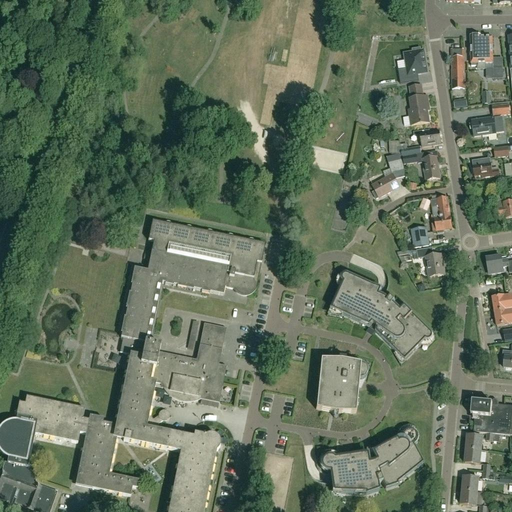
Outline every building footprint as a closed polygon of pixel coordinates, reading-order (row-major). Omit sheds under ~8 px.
[(481,38),(470,38),(471,65),(471,67),(476,67),(477,67),(477,71),(486,71),(486,70),(493,70),(493,59),(492,39),(481,39),(481,38)] [(409,71),(400,73),(401,80),(417,78),(420,77),(430,75),(426,53),(423,53),(422,51),(414,52),(415,55),(406,56),(409,71)] [(463,51),(451,51),(452,91),(464,90),(463,51)] [(503,80),(503,70),(493,70),(493,81),(503,80)] [(409,89),(411,101),(410,101),(412,112),(409,112),(412,127),(430,125),(428,112),(429,112),(428,107),(429,107),(428,98),(423,99),(422,87),(409,89)] [(490,105),(490,93),(482,93),(482,106),(490,105)] [(509,105),(492,106),(493,118),(510,116),(509,105)] [(472,123),(474,138),(483,137),(483,139),(489,138),(489,142),(496,141),(494,120),(472,123)] [(441,147),(439,132),(423,135),(422,132),(413,133),(414,137),(420,136),(422,150),(441,147)] [(401,154),(401,151),(399,142),(389,143),(389,155),(391,155),(392,156),(401,154)] [(420,148),(401,151),(401,154),(402,158),(421,155),(420,148)] [(495,159),(509,158),(508,148),(493,149),(495,159)] [(422,183),(440,180),(437,159),(429,160),(428,154),(416,156),(402,158),(404,166),(418,164),(418,166),(423,165),(426,182),(422,183)] [(372,187),(375,192),(372,194),(376,200),(379,199),(379,200),(399,189),(393,179),(398,177),(397,173),(404,171),(400,155),(386,158),(392,176),(372,187)] [(490,160),(472,163),(473,168),(474,179),(482,177),(482,180),(499,177),(498,172),(492,173),(490,160)] [(498,210),(499,218),(505,217),(506,220),(511,219),(511,203),(509,204),(508,198),(503,198),(504,209),(498,210)] [(430,203),(423,200),(419,209),(427,212),(430,203)] [(432,202),(435,226),(432,226),(433,234),(438,233),(438,235),(444,234),(443,232),(452,231),(448,200),(432,202)] [(79,435),(85,436),(75,487),(91,490),(91,491),(130,498),(132,489),(137,491),(139,482),(109,476),(116,439),(123,441),(123,443),(179,454),(179,456),(170,455),(179,457),(167,511),(203,511),(215,453),(216,453),(217,452),(218,450),(219,449),(219,447),(219,446),(219,444),(219,442),(218,441),(217,439),(216,438),(215,437),(213,436),(211,436),(210,436),(208,436),(206,436),(205,437),(193,435),(192,439),(160,432),(156,426),(166,419),(163,414),(153,421),(149,416),(155,387),(160,388),(161,389),(162,390),(163,390),(166,391),(170,396),(175,399),(182,402),(189,402),(195,401),(201,398),(200,401),(218,405),(226,368),(215,366),(217,356),(220,356),(226,330),(203,325),(198,352),(205,353),(203,363),(159,354),(160,346),(149,344),(158,296),(161,284),(164,285),(164,286),(172,288),(172,286),(177,287),(176,288),(192,292),(192,291),(201,292),(200,293),(209,295),(209,294),(223,297),(225,289),(235,291),(236,292),(237,293),(239,294),(240,295),(242,296),(244,296),(246,296),(248,295),(249,294),(251,293),(252,292),(253,291),(254,289),(254,287),(255,285),(254,284),(254,282),(253,280),(253,279),(256,264),(261,265),(265,246),(255,244),(254,246),(244,244),(245,242),(234,239),(234,242),(224,240),(224,237),(214,235),(213,238),(203,236),(203,233),(193,231),(192,234),(182,232),(183,229),(172,227),(171,230),(161,227),(162,225),(151,222),(147,242),(153,243),(147,272),(133,269),(130,286),(131,286),(129,294),(128,294),(128,296),(125,310),(126,310),(125,318),(124,318),(120,334),(121,334),(120,339),(122,340),(119,354),(129,356),(115,427),(102,424),(103,420),(89,417),(88,422),(82,421),(84,411),(27,399),(26,406),(19,405),(19,404),(18,404),(17,412),(14,414),(16,417),(15,418),(16,419),(15,423),(14,423),(11,424),(8,425),(5,426),(2,428),(0,430),(0,453),(0,454),(2,456),(5,458),(8,460),(7,465),(3,464),(1,474),(0,473),(0,468),(0,467),(0,500),(9,504),(9,505),(14,506),(14,505),(25,509),(25,510),(31,511),(50,511),(57,494),(34,486),(39,471),(27,469),(34,437),(77,445),(79,435)] [(411,231),(414,250),(430,247),(427,228),(411,231)] [(426,258),(429,279),(445,276),(442,256),(434,257),(432,249),(417,251),(413,252),(413,251),(397,253),(398,257),(413,255),(414,260),(418,260),(426,258)] [(489,271),(489,276),(503,274),(502,269),(508,268),(509,275),(511,274),(511,262),(508,263),(508,261),(502,262),(501,258),(486,260),(488,271),(489,271)] [(381,292),(348,277),(347,277),(346,277),(345,277),(344,278),(343,279),(343,280),(343,281),(343,282),(343,283),(344,283),(344,284),(345,284),(332,311),(361,324),(362,320),(373,326),(377,328),(385,336),(383,339),(405,361),(426,340),(427,341),(428,341),(429,341),(430,341),(430,340),(431,340),(432,339),(432,338),(432,337),(432,336),(432,335),(431,334),(397,300),(395,302),(391,300),(392,297),(381,292)] [(495,314),(511,310),(511,306),(505,308),(504,298),(492,300),(495,314)] [(511,310),(495,314),(497,328),(508,326),(507,316),(511,315),(511,310)] [(510,371),(510,370),(511,370),(511,351),(511,352),(511,359),(505,358),(503,369),(506,370),(505,371),(510,371)] [(364,369),(364,368),(363,368),(362,367),(361,367),(360,366),(359,366),(357,366),(356,367),(355,367),(354,368),(352,368),(352,363),(345,363),(345,359),(338,358),(338,362),(320,361),(315,410),(335,414),(355,414),(358,381),(360,381),(361,381),(362,380),(363,379),(364,378),(365,377),(365,376),(366,375),(366,374),(366,372),(365,371),(365,370),(364,369)] [(487,435),(499,436),(511,437),(511,407),(498,407),(498,405),(472,403),(471,417),(475,417),(474,434),(487,435)] [(365,496),(378,492),(377,485),(381,484),(385,490),(398,486),(395,482),(404,475),(405,477),(416,469),(414,467),(421,462),(412,446),(414,445),(414,444),(415,443),(416,442),(416,441),(416,439),(416,438),(416,437),(415,435),(414,434),(414,433),(412,433),(411,432),(410,432),(409,431),(407,432),(406,432),(405,433),(404,433),(403,434),(402,435),(401,437),(401,438),(372,454),(373,456),(367,458),(367,456),(334,460),(332,459),(331,459),(330,458),(329,458),(327,458),(326,459),(325,459),(324,460),(323,461),(322,462),(321,463),(321,465),(321,466),(321,467),(321,469),(322,470),(323,471),(324,472),(325,473),(326,473),(327,474),(329,474),(330,474),(331,481),(332,491),(341,492),(341,494),(354,494),(354,492),(364,492),(365,496)] [(487,435),(486,442),(499,443),(499,436),(487,435)] [(466,451),(481,452),(482,439),(467,437),(466,451)] [(481,452),(466,451),(464,465),(480,466),(481,452)] [(483,473),(496,475),(496,474),(494,474),(495,471),(490,470),(491,467),(483,466),(483,473)] [(496,475),(483,473),(482,480),(499,482),(499,477),(496,476),(496,475)] [(462,492),(477,494),(479,480),(463,479),(462,492)] [(477,494),(462,492),(461,506),(476,507),(477,494)]
